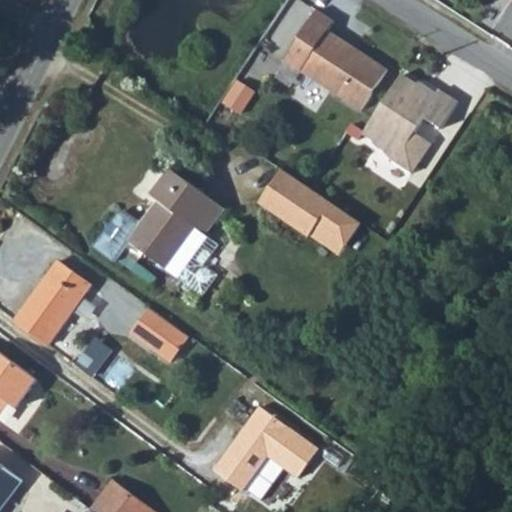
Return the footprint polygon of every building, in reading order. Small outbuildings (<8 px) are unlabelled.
[(329,19),(311,8),(279,59),(357,107),(383,66),(323,28),(329,19)] [(423,119),(439,130),(458,102),(438,89),(435,94),(419,83),(418,85),(400,74),(359,134),(394,157),(391,162),(411,175),(432,143),(415,132),(423,119)] [(239,77),(225,101),(245,112),(259,89),(239,77)] [(227,209),(175,172),(157,198),(165,205),(149,228),(132,216),(126,217),(102,252),(123,267),(137,246),(200,290),(193,299),(204,307),(224,278),(203,264),(217,242),(208,236),(227,209)] [(360,221),(282,173),(261,207),(311,238),(315,231),(318,227),(342,242),(349,239),(360,221)] [(318,227),(315,231),(343,248),(349,239),(342,242),(318,227)] [(9,317),(42,342),(85,282),(52,259),(9,317)] [(149,306),(130,330),(169,360),(188,336),(149,306)] [(96,373),(115,347),(99,336),(80,362),(96,373)] [(0,419),(3,421),(14,405),(23,412),(44,383),(0,351),(0,419)] [(395,412),(404,420),(424,398),(416,390),(395,412)] [(260,402),(215,466),(243,485),(267,452),(297,473),(318,443),(260,402)] [(0,503),(17,480),(0,467),(0,503)] [(86,509),(90,511),(138,511),(144,505),(108,479),(86,509)]
